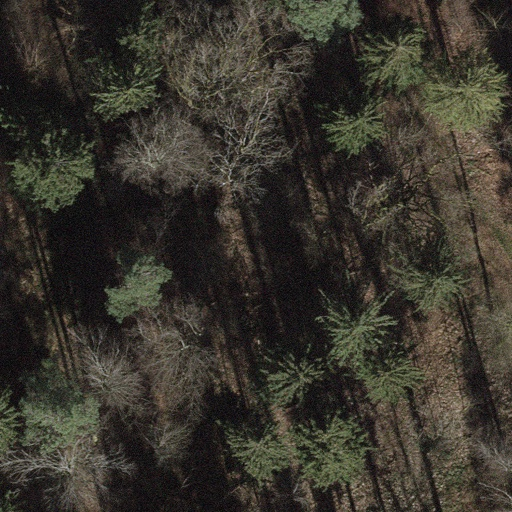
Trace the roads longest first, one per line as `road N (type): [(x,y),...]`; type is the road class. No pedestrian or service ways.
road 1 (track): [(511,285),(437,185),(279,29),(237,0)]
road 2 (track): [(400,0),(437,185)]
